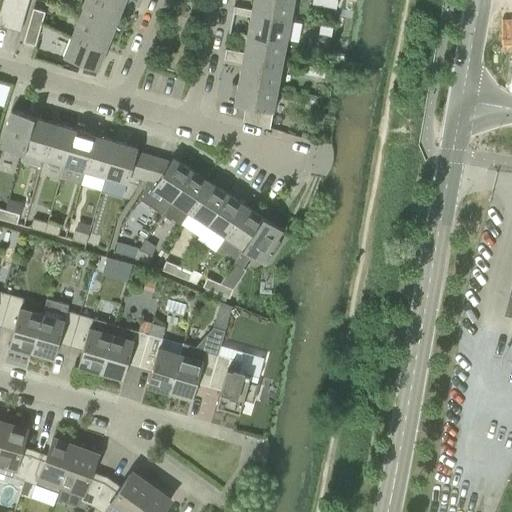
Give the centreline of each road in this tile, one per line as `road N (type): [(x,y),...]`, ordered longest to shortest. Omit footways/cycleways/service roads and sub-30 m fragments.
road 1 (tertiary): [(387,511),(449,174),(472,120),(503,78)]
road 2 (residential): [(253,455),(0,386)]
road 3 (residential): [(123,101),(0,65)]
road 4 (residential): [(191,120),(213,0)]
